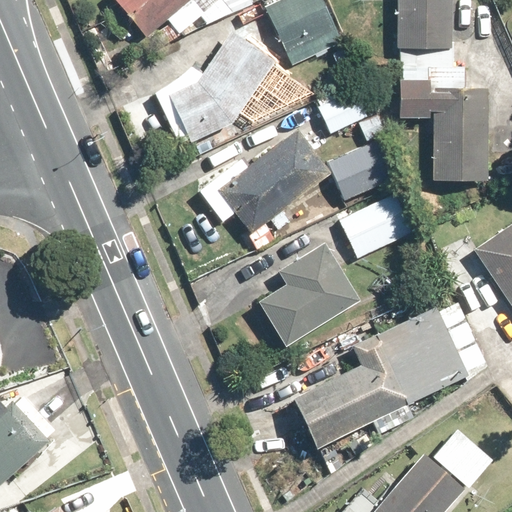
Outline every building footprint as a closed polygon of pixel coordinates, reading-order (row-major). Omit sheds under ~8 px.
[(107,0),(138,39),(163,19),(174,33),(215,0),(107,0)] [(316,0),(272,0),(258,7),(286,66),(336,43),(316,0)] [(446,0),(389,0),(389,50),(447,50),(446,0)] [(161,95),(183,140),(223,125),(230,120),(234,112),(269,61),(224,31),(190,83),(161,95)] [(425,114),(425,182),(482,181),(481,89),(425,89),(425,93),(420,93),(420,80),(389,80),(389,118),(421,118),(421,114),(425,114)] [(313,107),(325,133),(362,116),(350,90),(313,107)] [(375,113),(353,124),(362,142),(384,131),(375,113)] [(245,236),(325,173),(290,128),(210,191),(245,236)] [(375,139),(320,162),(337,202),(393,179),(375,139)] [(408,232),(390,193),(332,221),(350,259),(408,232)] [(511,218),(467,249),(511,316),(511,218)] [(354,302),(318,243),(269,272),(278,286),(250,303),(277,348),(354,302)] [(463,377),(437,325),(428,306),(345,347),(354,365),(282,400),(308,452),(463,377)] [(0,478),(38,440),(2,404),(0,406),(0,478)] [(437,511),(457,489),(416,453),(364,511),(437,511)]
